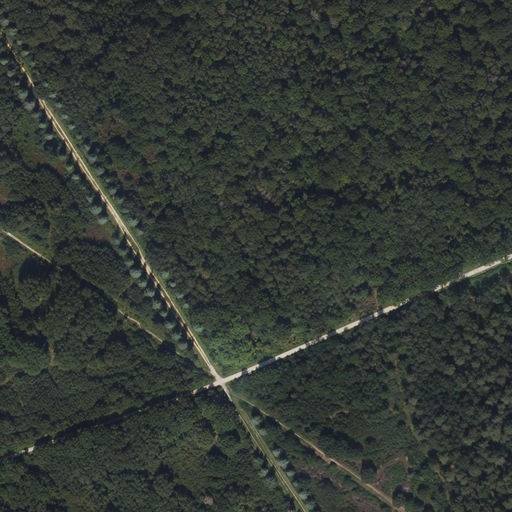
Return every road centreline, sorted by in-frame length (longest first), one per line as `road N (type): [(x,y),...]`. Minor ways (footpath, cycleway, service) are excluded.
road 1 (track): [(302,511),(0,41)]
road 2 (track): [(220,382),(511,256)]
road 3 (track): [(0,461),(220,382)]
